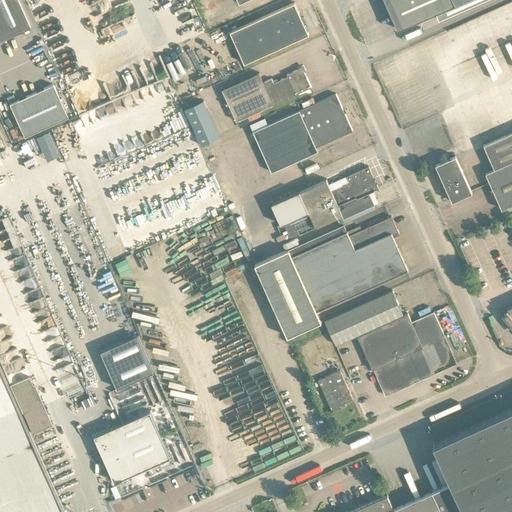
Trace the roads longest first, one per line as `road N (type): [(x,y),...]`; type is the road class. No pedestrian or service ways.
road 1 (unclassified): [(491,383),(320,0)]
road 2 (unclassified): [(207,511),(491,383)]
road 3 (unknown): [(385,146),(234,213)]
road 4 (unknown): [(62,0),(83,42),(101,54),(134,50),(151,35),(140,0)]
